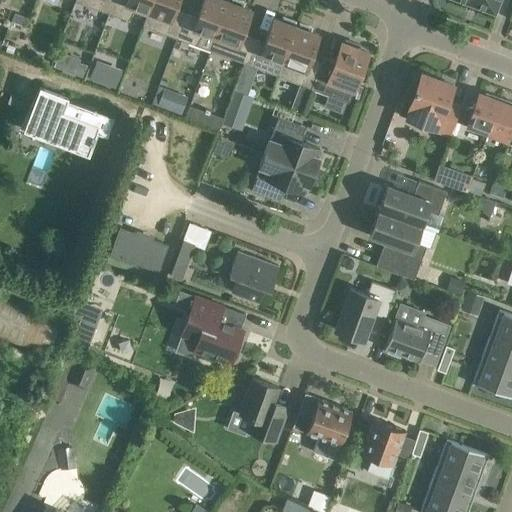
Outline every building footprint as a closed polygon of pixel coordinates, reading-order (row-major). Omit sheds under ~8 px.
[(75,0),(75,1),(109,13),(113,0),(75,0)] [(113,0),(109,13),(128,20),(136,8),(148,12),(152,0),(113,0)] [(143,25),(177,38),(186,13),(175,9),(177,0),(152,0),(148,12),(143,25)] [(203,0),(197,17),(186,13),(177,38),(196,45),(209,50),(214,37),(215,37),(229,1),(226,0),(203,0)] [(209,50),(244,63),(253,38),(242,34),(251,9),(243,6),(244,2),(237,0),(231,0),(231,2),(229,1),(215,37),(214,37),(209,50)] [(462,0),(497,13),(501,0),(462,0)] [(16,12),(13,21),(25,25),(28,17),(16,12)] [(265,42),(253,38),(244,63),(278,75),(296,26),(294,25),(295,21),(283,17),(282,20),(274,17),(265,42)] [(298,27),(296,26),(278,75),(301,84),(312,88),(320,64),(321,63),(310,59),(319,34),(310,31),(312,27),(300,23),(298,27)] [(320,64),(312,88),(349,103),(368,52),(359,49),(360,44),(346,39),(344,43),(341,42),(332,68),(320,64)] [(8,44),(5,50),(13,53),(15,46),(8,44)] [(79,59),(58,52),(53,66),(82,77),(86,65),(78,62),(79,59)] [(94,66),(89,79),(97,81),(102,68),(94,66)] [(453,84),(455,78),(443,73),(441,79),(421,72),(408,107),(409,107),(406,117),(418,122),(435,128),(434,129),(450,135),(461,105),(448,100),(454,84),(453,84)] [(249,88),(252,81),(239,76),(234,89),(247,94),(249,88)] [(312,88),(301,84),(298,94),(308,98),(312,88)] [(114,116),(39,88),(27,119),(46,126),(43,134),(88,150),(95,132),(106,136),(114,116)] [(233,92),(232,97),(249,103),(251,98),(233,92)] [(467,125),(488,132),(501,97),(491,94),(490,97),(479,93),(467,125)] [(183,105),(161,96),(157,106),(180,114),(183,105)] [(488,132),(508,140),(511,130),(511,105),(510,104),(511,101),(501,97),(488,132)] [(269,139),(264,153),(314,171),(319,158),(317,157),(320,148),(295,139),(300,124),(278,116),(270,139),(269,139)] [(314,171),(264,153),(260,166),(251,189),(273,197),(279,183),(304,192),(307,184),(309,185),(314,171)] [(472,176),(439,164),(434,179),(467,190),(472,176)] [(485,182),(472,178),(468,190),(481,194),(485,182)] [(379,210),(421,226),(427,210),(438,214),(447,190),(418,180),(413,195),(388,186),(379,210)] [(507,185),(495,181),(491,193),(503,198),(507,185)] [(421,226),(379,210),(370,235),(395,244),(391,253),(382,250),(376,265),(407,276),(412,261),(420,264),(427,245),(415,241),(421,226)] [(169,245),(152,238),(153,236),(138,230),(137,233),(121,226),(110,253),(159,272),(169,245)] [(264,257),(267,250),(238,238),(235,246),(264,257)] [(267,282),(273,283),(279,266),(237,250),(228,274),(236,277),(231,291),(259,301),(267,282)] [(176,260),(169,275),(182,280),(188,264),(176,260)] [(414,280),(401,275),(396,289),(409,294),(414,280)] [(451,275),(446,289),(460,294),(465,280),(451,275)] [(367,294),(350,288),(335,329),(363,339),(373,313),(385,317),(396,289),(372,281),(367,294)] [(476,316),(482,298),(467,292),(460,310),(476,316)] [(0,330),(49,350),(61,320),(0,295),(0,330)] [(223,305),(196,295),(182,333),(176,350),(191,356),(194,349),(230,363),(232,358),(236,359),(245,335),(241,334),(243,329),(218,320),(223,305)] [(500,308),(499,308),(472,383),(473,384),(473,382),(511,396),(511,314),(500,310),(500,308)] [(384,348),(385,349),(386,348),(388,348),(387,352),(400,357),(401,353),(419,360),(418,361),(419,361),(426,344),(438,349),(447,324),(425,316),(421,328),(397,318),(397,317),(396,317),(384,348)] [(87,350),(96,326),(80,320),(79,321),(71,344),(87,350)] [(454,348),(446,345),(437,369),(445,372),(454,348)] [(252,417),(247,430),(276,441),(289,406),(288,406),(286,409),(275,405),(273,401),(279,387),(252,377),(239,412),(252,417)] [(318,398),(305,393),(297,414),(310,419),(306,431),(319,436),(313,451),(334,458),(339,444),(352,410),(318,398)] [(195,406),(173,412),(173,421),(193,430),(195,406)] [(153,427),(159,420),(148,412),(143,420),(153,427)] [(372,417),(371,420),(359,451),(372,456),(367,471),(388,478),(406,430),(372,417)] [(428,432),(419,429),(411,453),(420,456),(428,432)] [(447,438),(446,437),(419,511),(420,511),(421,511),(467,511),(489,453),(488,453),(487,454),(447,439),(447,438)] [(73,449),(58,451),(60,472),(75,470),(73,449)] [(307,505),(324,510),(329,495),(313,489),(307,505)] [(310,511),(312,510),(288,497),(281,509),(286,511),(310,511)]
